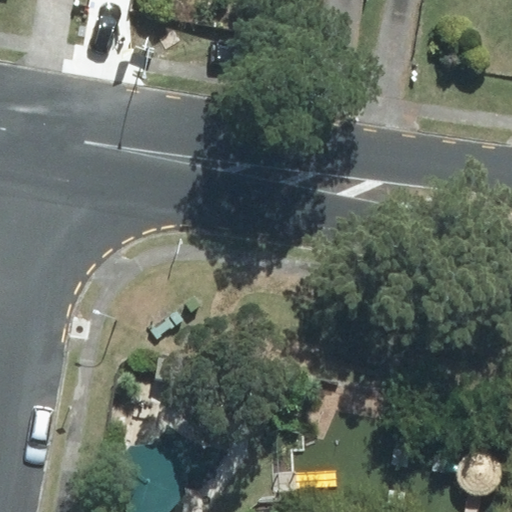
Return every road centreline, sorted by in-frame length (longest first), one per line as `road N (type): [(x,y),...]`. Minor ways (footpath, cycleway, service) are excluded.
road 1 (tertiary): [(41,134),(511,212)]
road 2 (residential): [(0,378),(41,134)]
